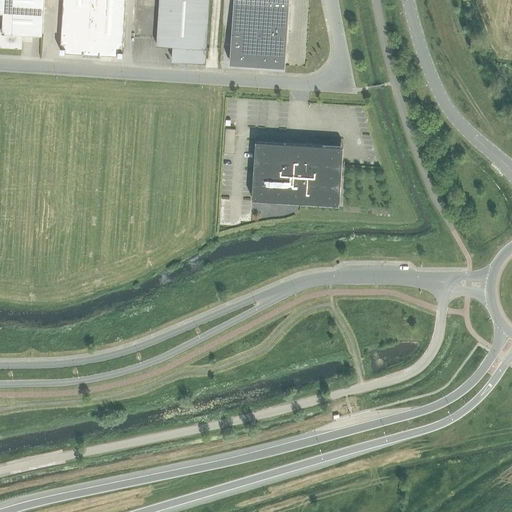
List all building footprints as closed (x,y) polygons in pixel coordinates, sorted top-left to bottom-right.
[(0,0),(0,13),(3,13),(2,29),(0,28),(0,46),(21,48),(22,34),(42,36),(44,0),(0,0)] [(63,0),(60,52),(92,53),(94,0),(63,0)] [(94,0),(92,53),(123,55),(125,0),(94,0)] [(205,60),(209,0),(159,0),(156,45),(172,46),(171,58),(205,60)] [(233,0),(230,62),(285,65),(289,0),(233,0)] [(226,128),(225,145),(234,145),(235,129),(226,128)] [(339,204),(343,145),(255,140),(251,198),(339,204)]
